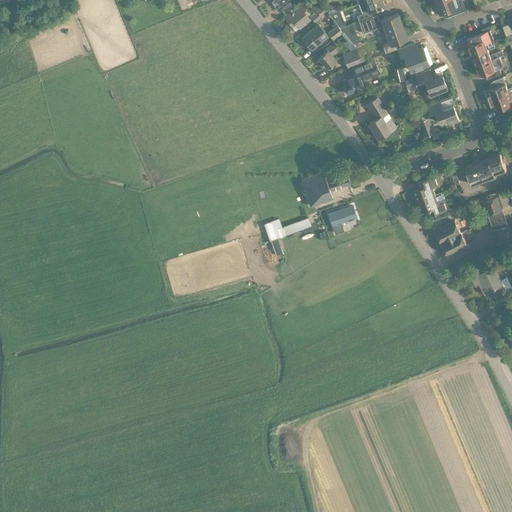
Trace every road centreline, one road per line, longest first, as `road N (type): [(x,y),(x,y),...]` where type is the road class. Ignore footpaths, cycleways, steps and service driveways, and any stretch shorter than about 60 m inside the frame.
road 1 (unclassified): [(511,398),(377,176)]
road 2 (unclassified): [(377,176),(241,0)]
road 3 (unclassified): [(377,176),(471,139),(471,99),(431,29)]
